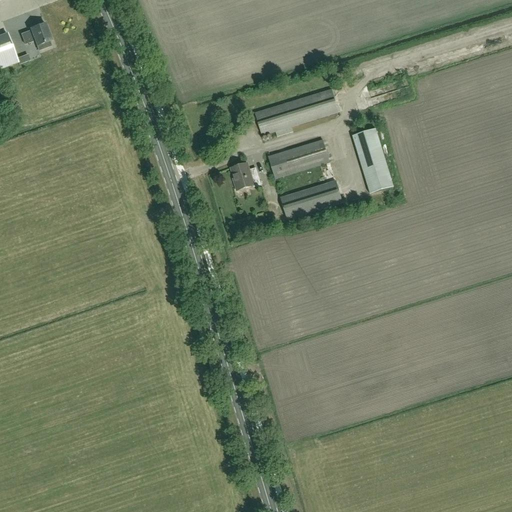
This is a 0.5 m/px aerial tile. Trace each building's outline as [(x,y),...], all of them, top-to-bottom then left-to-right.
[(31,31),(21,35),(25,45),(35,41),(39,52),(52,47),(50,42),(52,41),(45,24),(31,30),(31,31)] [(7,35),(0,37),(0,69),(18,63),(16,59),(7,35)] [(291,127),(339,112),(332,90),(255,114),(262,136),(275,132),(291,127)] [(293,133),(291,127),(275,132),(277,138),(293,133)] [(375,129),(353,136),(371,194),(393,187),(375,129)] [(275,179),(329,163),(323,141),(269,157),(275,179)] [(247,164),(231,169),(234,179),(233,179),(237,191),(253,186),(254,188),(261,185),(257,171),(251,173),(249,172),(247,164)] [(287,220),(342,203),(336,182),(281,199),(287,220)]
